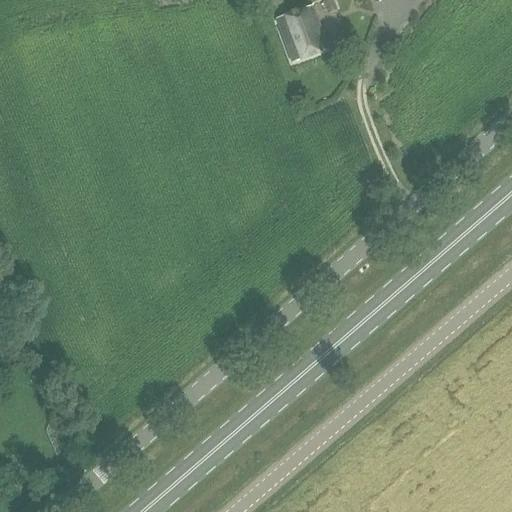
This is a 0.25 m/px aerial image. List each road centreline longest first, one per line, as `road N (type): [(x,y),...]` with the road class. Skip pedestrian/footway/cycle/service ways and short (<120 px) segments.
road 1 (unclassified): [(59,511),(511,119)]
road 2 (primary): [(142,511),(498,205)]
road 3 (unclassified): [(236,511),(511,274)]
